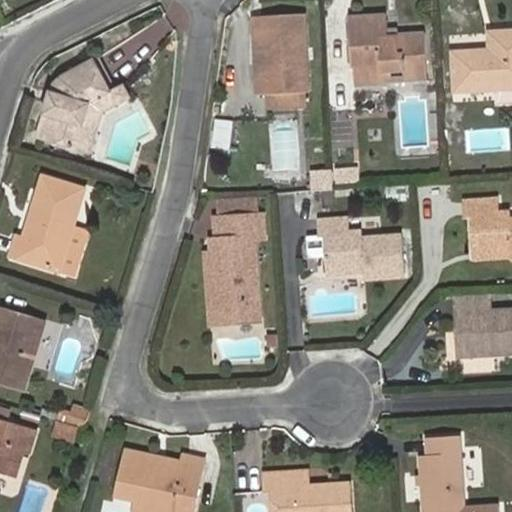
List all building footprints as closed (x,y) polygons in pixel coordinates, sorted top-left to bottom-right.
[(387,14),(352,16),(356,86),(386,85),(386,81),(429,79),(426,32),(389,35),(387,14)] [(258,95),(308,92),(309,92),(305,15),(254,18),(258,95)] [(491,50),(454,52),(456,91),(511,87),(511,31),(490,33),(491,50)] [(85,154),(92,130),(88,129),(95,106),(115,95),(121,105),(133,99),(125,84),(113,91),(95,58),(54,81),(51,91),(58,93),(53,108),(46,105),(36,139),(85,154)] [(231,149),(235,120),(217,118),(214,147),(231,149)] [(12,256),(59,271),(74,225),(85,190),(45,177),(24,239),(18,237),(12,256)] [(470,202),(499,201),(499,186),(470,187),(470,202)] [(216,219),(253,216),(252,198),(214,201),(216,219)] [(470,202),(463,203),(464,215),(471,215),(474,257),(511,255),(511,220),(511,213),(500,214),(499,201),(470,202)] [(261,322),(255,240),(266,239),(264,215),(253,216),(216,219),(217,239),(211,240),(212,252),(206,252),(212,326),(261,322)] [(325,234),(327,273),(365,270),(365,277),(406,274),(404,236),(364,239),(363,231),(351,232),(350,218),(318,220),(319,235),(325,234)] [(93,232),(74,225),(59,271),(78,277),(93,232)] [(456,299),(457,313),(460,313),(463,356),(511,352),(511,309),(492,311),(491,297),(456,299)] [(0,382),(16,387),(25,359),(32,361),(44,322),(0,308),(0,382)] [(74,409),(70,425),(80,428),(85,429),(90,413),(74,409)] [(0,419),(0,472),(17,478),(24,453),(31,455),(38,431),(0,419)] [(70,425),(63,423),(59,437),(76,442),(80,428),(70,425)] [(425,511),(466,511),(461,436),(426,438),(427,456),(421,456),(425,511)] [(128,450),(117,497),(137,501),(135,509),(145,511),(181,511),(193,511),(205,461),(185,456),(183,463),(163,458),(162,464),(152,462),(147,455),(128,450)] [(309,486),(308,472),(266,474),(267,490),(273,489),(283,489),(284,511),(352,511),(351,484),(309,486)] [(284,511),(283,489),(273,489),(274,511),(284,511)]
